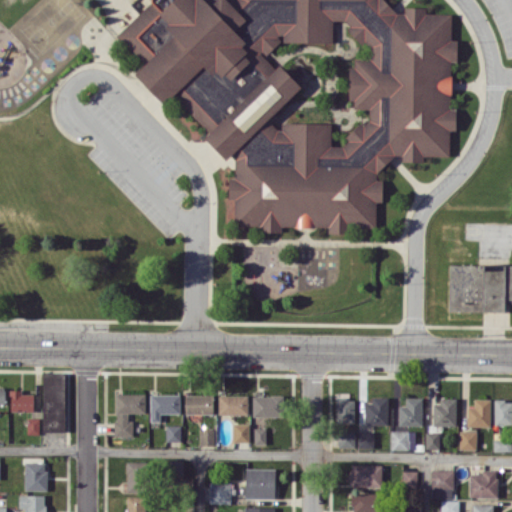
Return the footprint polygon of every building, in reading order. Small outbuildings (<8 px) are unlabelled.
[(378,229),(379,179),(377,179),(377,172),(394,155),(402,155),(402,157),(451,158),(454,10),(395,9),(384,0),(150,0),(116,35),(144,63),(134,74),(160,99),(178,100),(209,130),(203,136),(224,157),(231,157),(231,198),(234,198),(234,227),(378,229)] [(504,311),(505,301),(511,300),(511,264),(449,264),(449,311),(504,311)] [(42,431),(65,431),(66,372),(43,372),(42,431)] [(22,389),(10,389),(10,411),(33,410),(33,393),(22,393),(22,389)] [(115,435),(131,435),(131,413),(146,412),(145,393),(115,393),(115,435)] [(179,412),(179,394),(150,394),(150,421),(160,421),(160,412),(179,412)] [(213,395),(185,394),(185,413),(212,413),(213,395)] [(219,414),(248,414),(248,394),(218,395),(219,414)] [(252,416),(285,416),(284,395),(252,395),(252,416)] [(335,397),(336,422),(355,422),(354,397),(335,397)] [(422,397),(406,397),(406,406),(399,406),(398,425),(422,425),(422,397)] [(364,399),(365,424),(388,424),(387,398),(364,399)] [(490,426),(490,398),(473,398),(473,406),(467,406),(466,425),(490,426)] [(456,400),(433,399),(432,425),(456,425),(456,400)] [(511,399),(494,399),(493,424),(511,424),(511,399)] [(39,434),(39,417),(27,417),(27,433),(39,434)] [(249,442),(249,422),(232,423),(232,442),(249,442)] [(181,424),(166,425),(166,441),(181,441),(181,424)] [(266,443),(266,427),(254,427),(254,444),(266,443)] [(199,445),(215,445),(214,428),(199,429),(199,445)] [(338,447),(355,446),(355,430),(338,430),(338,447)] [(391,449),(415,449),(415,430),(391,430),(391,449)] [(476,449),(476,430),(459,430),(459,449),(476,449)] [(358,448),(374,448),(374,431),(357,431),(358,448)] [(425,448),(439,448),(439,432),(425,432),(425,448)] [(511,451),(511,442),(511,438),(494,439),(493,450),(511,451)] [(184,460),(167,459),(167,476),(177,476),(177,482),(183,482),(184,460)] [(24,489),(46,490),(47,462),(25,461),(24,489)] [(127,491),(147,491),(146,461),(126,461),(127,491)] [(381,486),(382,464),(350,464),(350,485),(381,486)] [(245,497),(274,498),(275,468),(246,468),(245,497)] [(453,469),(432,469),(431,498),(453,498),(453,469)] [(469,496),(497,496),(497,469),(482,469),(482,473),(469,473),(469,496)] [(417,470),(403,470),(403,487),(417,487),(417,470)] [(209,503),(230,503),(230,481),(209,481),(209,503)] [(376,511),(377,492),(352,492),(351,511),(376,511)] [(45,511),(46,494),(19,494),(19,508),(25,508),(24,511),(45,511)] [(126,511),(145,511),(145,495),(126,496),(126,511)] [(458,511),(458,500),(441,499),(440,511),(458,511)] [(416,511),(417,502),(400,501),(399,511),(416,511)] [(492,511),(493,504),(472,503),(471,511),(492,511)]
